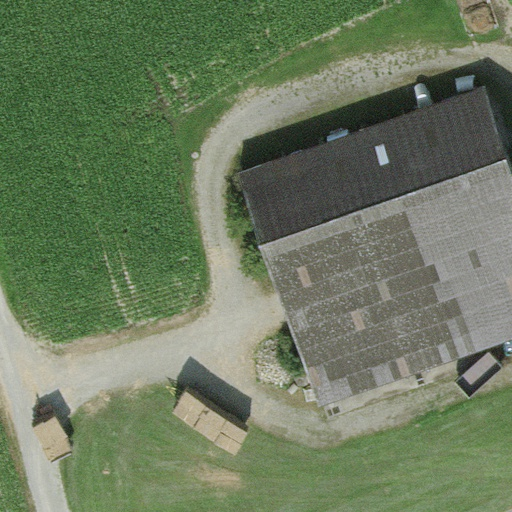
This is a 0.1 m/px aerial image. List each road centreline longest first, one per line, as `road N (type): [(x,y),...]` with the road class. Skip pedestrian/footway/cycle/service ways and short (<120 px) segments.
road 1 (track): [(32,415),(201,363),(235,314),(214,181),(233,135),(263,113),(485,58),(511,74)]
road 2 (track): [(235,314),(288,415),(327,436),(383,429),(511,375)]
road 3 (track): [(0,306),(58,511)]
